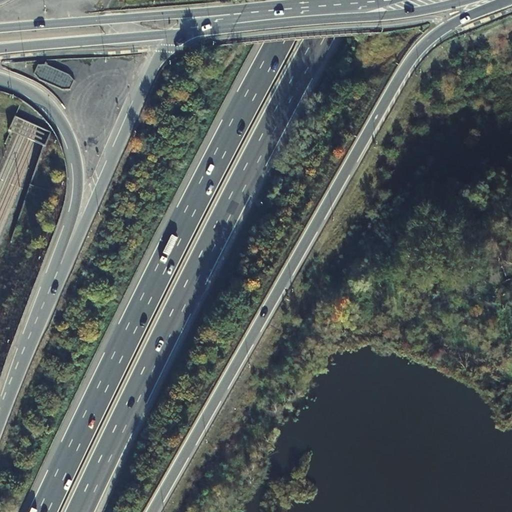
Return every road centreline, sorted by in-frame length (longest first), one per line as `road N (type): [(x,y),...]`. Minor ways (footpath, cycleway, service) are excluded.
road 1 (motorway): [(151,511),(412,56),(449,25),(510,0)]
road 2 (motorway): [(80,511),(340,0)]
road 3 (motorway): [(301,0),(42,511)]
road 4 (motorway): [(187,32),(151,72),(51,299)]
road 5 (primary): [(187,32),(394,15),(466,0)]
road 6 (motorway): [(0,79),(53,113),(76,162),(74,211),(51,299)]
road 7 (primary): [(241,14),(0,28)]
road 8 (primary): [(0,49),(187,32)]
road 9 (primary): [(379,0),(241,14)]
road 10 (motorway): [(51,299),(0,422)]
